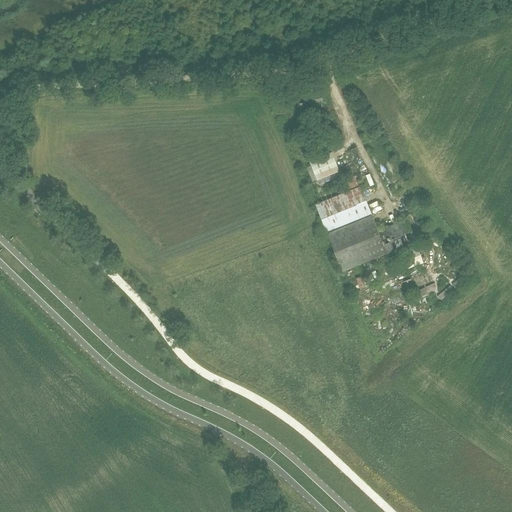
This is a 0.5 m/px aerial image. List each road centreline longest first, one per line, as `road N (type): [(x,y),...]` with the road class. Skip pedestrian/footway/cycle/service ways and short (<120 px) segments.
road 1 (unclassified): [(360,511),(289,449),(132,358),(0,236)]
road 2 (unclassified): [(0,259),(120,369),(243,441),(328,511)]
road 3 (unclassified): [(0,103),(45,86),(263,71),(337,53)]
road 4 (track): [(337,53),(480,0)]
